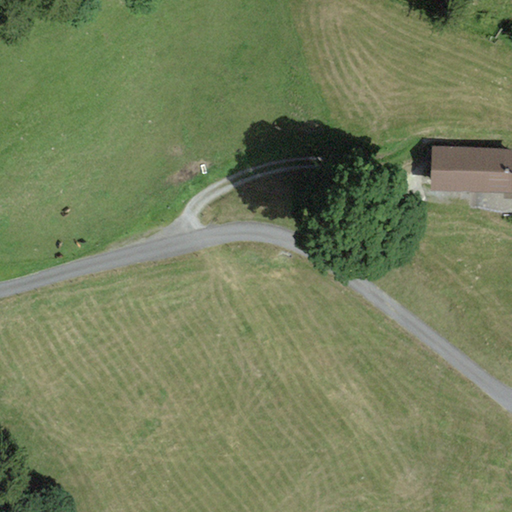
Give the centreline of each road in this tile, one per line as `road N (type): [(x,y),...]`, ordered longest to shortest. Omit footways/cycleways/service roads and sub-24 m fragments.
road 1 (unclassified): [(511,400),(313,251),(269,235),(217,234),(0,291)]
road 2 (track): [(185,242),(197,205),(261,171),(318,164),(407,179)]
